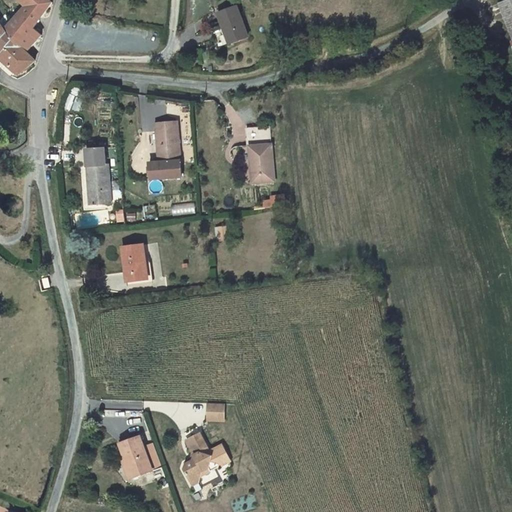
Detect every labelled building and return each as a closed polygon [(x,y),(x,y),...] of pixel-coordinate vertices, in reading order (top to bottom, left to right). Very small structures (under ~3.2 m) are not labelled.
[(49,0),(22,0),(27,5),(7,33),(28,53),(42,37),(31,28),(52,5),(49,1),(49,0)] [(511,0),(499,0),(510,35),(511,34),(511,0)] [(240,8),(218,15),(224,31),(227,30),(231,45),(250,39),(240,8)] [(0,58),(2,60),(17,75),(19,76),(36,60),(28,53),(7,33),(0,41),(0,58)] [(0,65),(14,78),(17,75),(2,60),(0,62),(0,65)] [(145,162),(145,178),(179,176),(175,121),(153,123),(156,161),(145,162)] [(273,182),(269,128),(247,129),(251,184),(273,182)] [(98,147),(80,148),(83,202),(105,201),(102,163),(99,164),(98,147)] [(216,227),(217,241),(228,241),(227,226),(216,227)] [(146,278),(141,243),(121,246),(125,281),(146,278)] [(222,418),(223,402),(207,401),(207,417),(222,418)] [(132,472),(152,466),(144,444),(140,432),(120,439),(132,472)] [(213,449),(209,448),(202,432),(187,439),(194,455),(193,460),(186,462),(184,468),(192,484),(198,481),(204,470),(208,468),(209,463),(217,465),(221,466),(230,461),(222,445),(213,449)] [(152,466),(161,462),(153,440),(144,444),(152,466)] [(154,475),(164,471),(161,462),(152,466),(154,475)]
